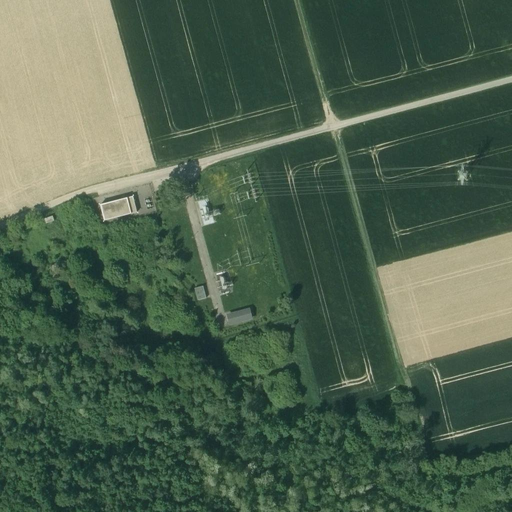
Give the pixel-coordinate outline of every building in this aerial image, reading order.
[(149,196),(144,197),(147,210),(153,209),(149,196)] [(133,197),(100,205),(104,221),(137,213),(133,197)] [(164,240),(158,242),(160,249),(166,248),(164,240)] [(203,286),(194,289),(198,301),(206,298),(203,286)] [(249,311),(228,316),(230,325),(251,319),(249,311)]
